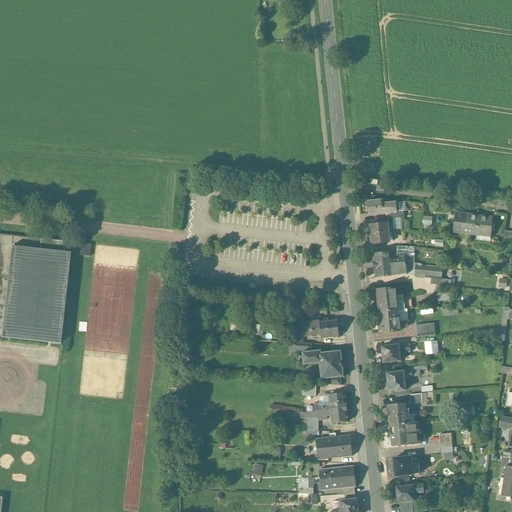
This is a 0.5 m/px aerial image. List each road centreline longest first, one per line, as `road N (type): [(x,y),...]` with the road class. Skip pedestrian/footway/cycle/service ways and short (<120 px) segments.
road 1 (secondary): [(378,511),(344,182)]
road 2 (secondary): [(337,121),(325,0)]
